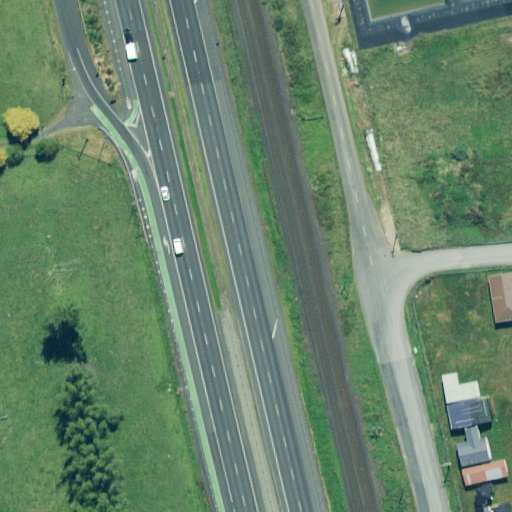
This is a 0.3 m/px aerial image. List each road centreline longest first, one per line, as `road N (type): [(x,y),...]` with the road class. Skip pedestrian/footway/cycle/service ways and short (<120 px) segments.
road 1 (unclassified): [(317,0),(440,511)]
road 2 (motorway): [(182,0),(304,511)]
road 3 (motorway): [(234,473),(126,0)]
road 4 (motorway): [(234,473),(182,319),(147,173),(102,101)]
